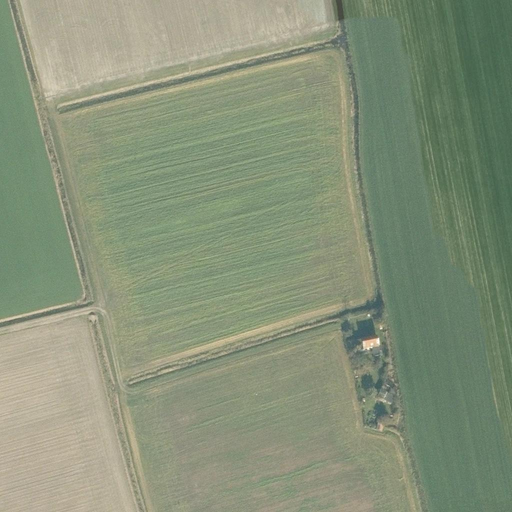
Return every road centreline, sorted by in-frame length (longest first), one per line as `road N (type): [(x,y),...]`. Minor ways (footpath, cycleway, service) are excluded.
road 1 (track): [(102,308),(120,386),(130,392),(362,320)]
road 2 (track): [(102,308),(23,0)]
